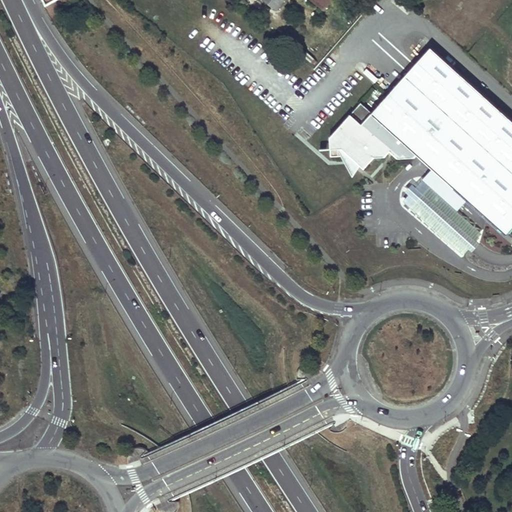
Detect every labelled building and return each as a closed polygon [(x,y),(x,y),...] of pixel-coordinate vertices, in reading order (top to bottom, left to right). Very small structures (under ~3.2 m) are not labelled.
[(332,0),(265,0),(277,9),(283,0),(313,0),(325,9),(332,0)] [(361,99),(330,133),(331,152),(336,152),(350,151),(356,157),(364,164),(374,153),(382,160),(387,154),(385,152),(390,147),(395,151),(398,154),(414,153),(417,150),(507,231),(511,225),(511,115),(431,43),(372,109),(361,99)] [(321,62),(308,51),(303,57),(315,68),(321,62)] [(350,151),(336,152),(336,162),(336,168),(358,165),(364,164),(356,157),(350,151)] [(410,208),(462,255),(469,248),(472,251),(477,244),(479,243),(476,240),(482,233),(474,226),(429,186),(423,193),(419,190),(417,192),(412,198),(416,201),(410,208)]
